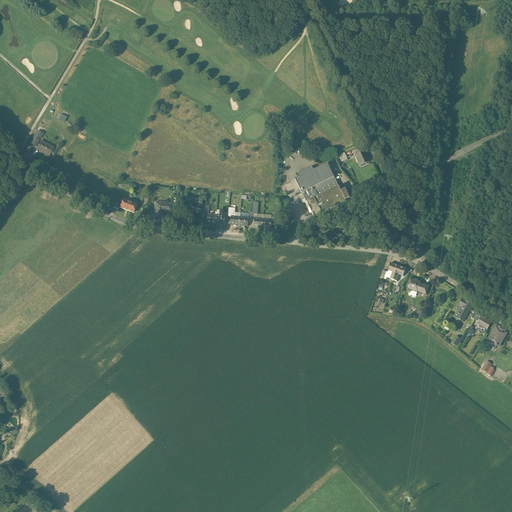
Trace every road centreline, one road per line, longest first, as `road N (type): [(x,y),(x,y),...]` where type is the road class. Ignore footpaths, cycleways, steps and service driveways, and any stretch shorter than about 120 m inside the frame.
road 1 (unclassified): [(29,173),(142,226),(281,241)]
road 2 (unclassified): [(391,186),(306,0)]
road 3 (track): [(11,163),(100,0)]
road 4 (unclassified): [(426,267),(396,252),(281,241)]
road 5 (unclassified): [(391,186),(511,126)]
road 6 (unclassified): [(281,241),(391,186)]
